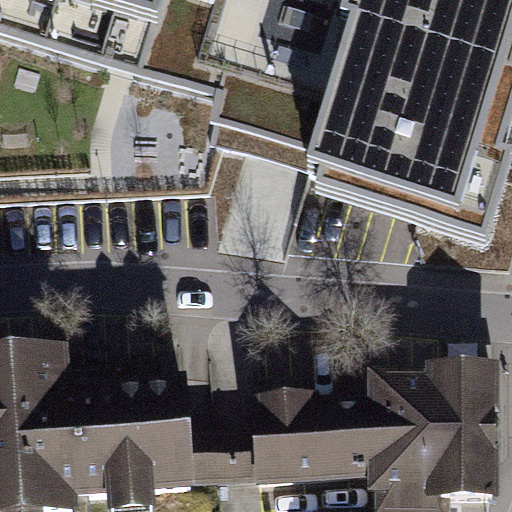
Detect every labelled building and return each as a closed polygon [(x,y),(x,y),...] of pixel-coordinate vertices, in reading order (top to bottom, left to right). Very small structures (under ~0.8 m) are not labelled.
[(0,0),(0,39),(142,83),(166,0),(0,0)] [(511,68),(511,0),(166,0),(142,83),(224,107),(214,135),(315,165),(303,197),(490,255),(511,173),(511,170),(501,167),(511,127),(511,82),(509,81),(511,68)] [(0,511),(87,511),(87,499),(97,498),(97,511),(149,511),(148,493),(194,485),(191,439),(188,392),(54,400),(50,340),(0,343),(0,511)] [(360,368),(361,395),(365,479),(367,511),(453,511),(453,500),(493,498),(486,360),(360,368)] [(252,487),(365,479),(361,395),(248,401),(250,434),(191,439),(194,485),(251,480),(252,487)]
